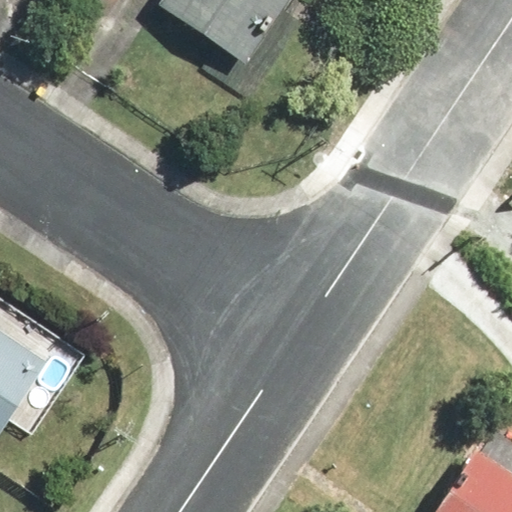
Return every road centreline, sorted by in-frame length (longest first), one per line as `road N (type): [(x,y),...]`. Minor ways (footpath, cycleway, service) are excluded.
road 1 (residential): [(511,21),(296,338)]
road 2 (residential): [(0,136),(296,338)]
road 3 (residential): [(296,338),(178,511)]
